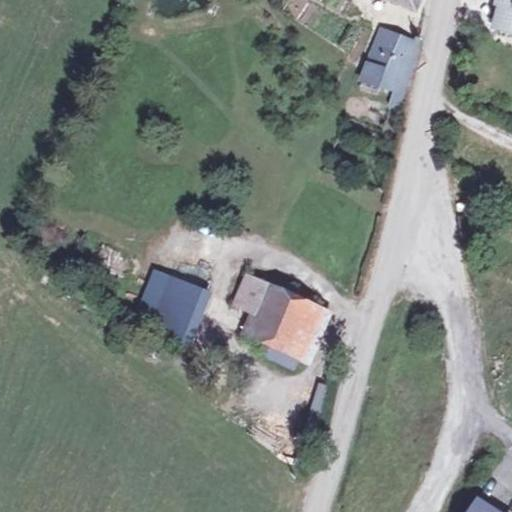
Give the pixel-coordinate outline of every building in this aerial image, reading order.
[(511,0),(509,0),(500,28),(511,32),(511,0)] [(420,43),(398,31),(389,51),(378,46),(372,60),(404,76),(400,84),(410,89),(420,43)] [(372,60),(369,67),(400,84),(404,76),(372,60)] [(125,285),(135,260),(102,246),(92,271),(125,285)] [(254,318),(263,289),(243,284),(234,313),(254,318)] [(305,301),(263,289),(254,318),(248,339),(292,352),(305,301)] [(202,304),(169,296),(156,344),(189,353),(202,304)] [(326,306),(305,301),(292,352),(312,358),(326,306)]
